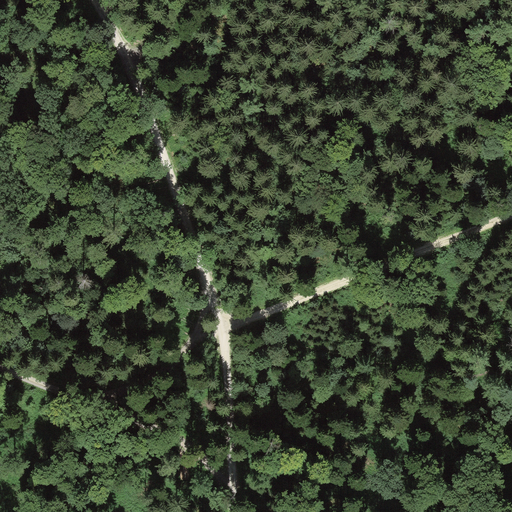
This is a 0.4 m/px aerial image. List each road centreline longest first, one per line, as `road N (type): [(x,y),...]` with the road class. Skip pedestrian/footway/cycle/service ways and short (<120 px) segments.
road 1 (track): [(232,478),(225,326),(130,68),(94,0)]
road 2 (track): [(225,326),(511,215)]
road 3 (track): [(232,478),(159,432),(80,399)]
road 4 (track): [(80,399),(143,382),(225,326)]
